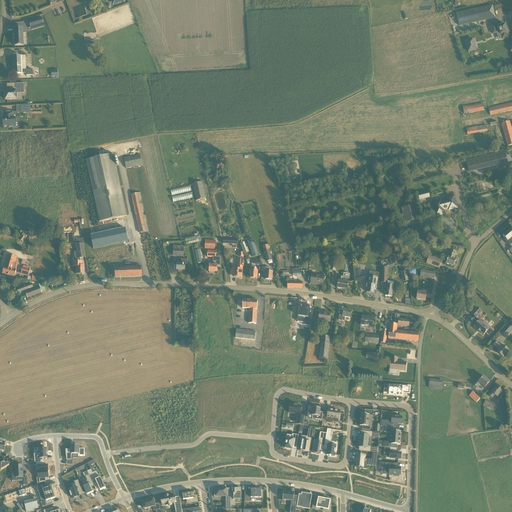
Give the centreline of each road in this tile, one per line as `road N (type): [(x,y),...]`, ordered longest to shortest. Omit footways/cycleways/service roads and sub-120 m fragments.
road 1 (unclassified): [(7,317),(65,288),(127,282),(339,296),(428,314)]
road 2 (residential): [(272,438),(211,433),(186,446),(103,454)]
road 3 (residential): [(405,511),(409,408),(351,400)]
road 4 (residential): [(272,438),(278,457),(342,465),(351,400)]
road 5 (unclassified): [(428,314),(482,231),(511,208)]
